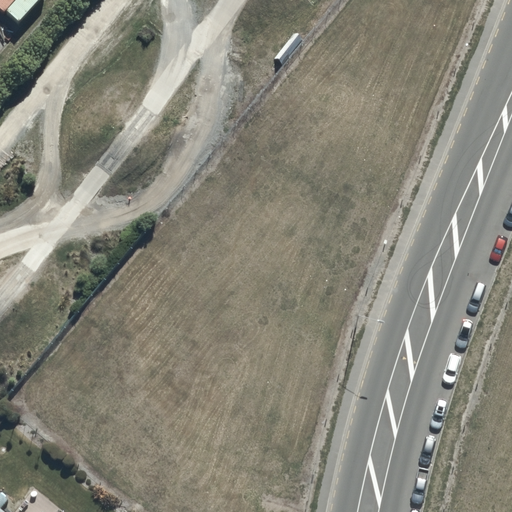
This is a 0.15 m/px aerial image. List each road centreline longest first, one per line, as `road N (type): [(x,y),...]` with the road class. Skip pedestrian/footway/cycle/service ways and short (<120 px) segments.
road 1 (unclassified): [(511,102),(422,319),(366,511)]
road 2 (track): [(0,290),(178,66),(185,49),(173,0)]
road 3 (track): [(230,0),(212,38),(217,92),(207,112),(147,190),(124,212),(100,219)]
road 4 (track): [(0,135),(113,0)]
